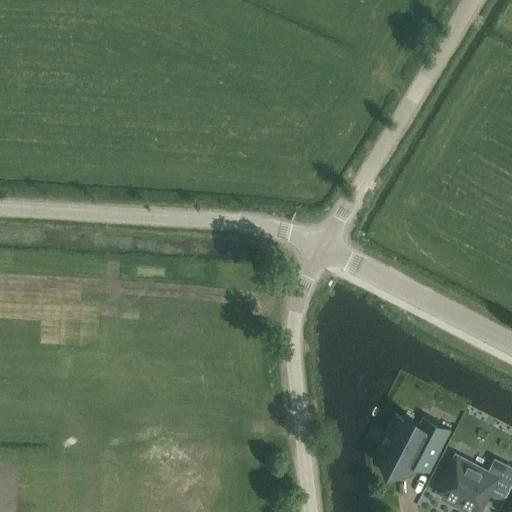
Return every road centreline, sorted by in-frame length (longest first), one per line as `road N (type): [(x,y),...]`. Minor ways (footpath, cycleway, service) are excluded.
road 1 (unclassified): [(323,246),(251,223),(0,207)]
road 2 (unclassified): [(323,246),(473,0)]
road 3 (unclassified): [(311,511),(292,326),(323,246)]
road 4 (unclassified): [(511,343),(323,246)]
